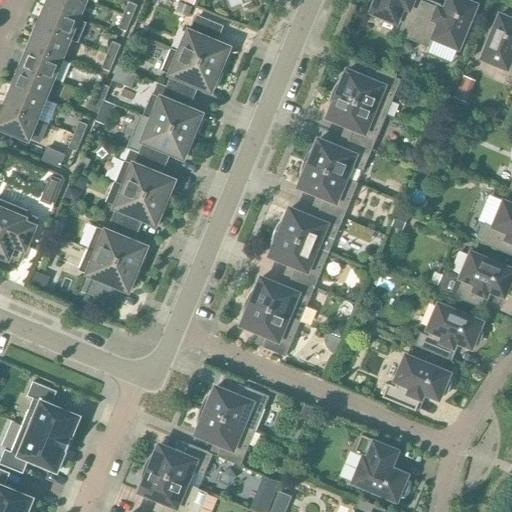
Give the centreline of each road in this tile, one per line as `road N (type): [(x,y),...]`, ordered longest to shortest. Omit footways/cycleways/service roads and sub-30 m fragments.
road 1 (unclassified): [(174,330),(311,0)]
road 2 (residential): [(174,330),(456,446)]
road 3 (residential): [(80,511),(136,374)]
road 4 (unclassified): [(136,374),(0,318)]
